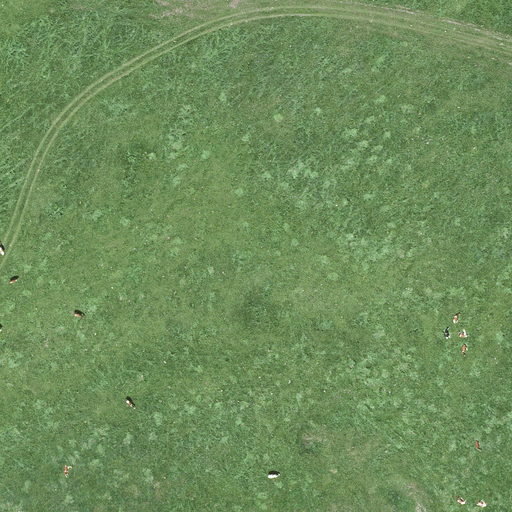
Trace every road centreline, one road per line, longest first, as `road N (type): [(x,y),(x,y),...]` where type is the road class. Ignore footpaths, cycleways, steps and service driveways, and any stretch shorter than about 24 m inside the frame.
road 1 (track): [(0,258),(62,113),(106,75),(250,0)]
road 2 (track): [(511,51),(258,0)]
